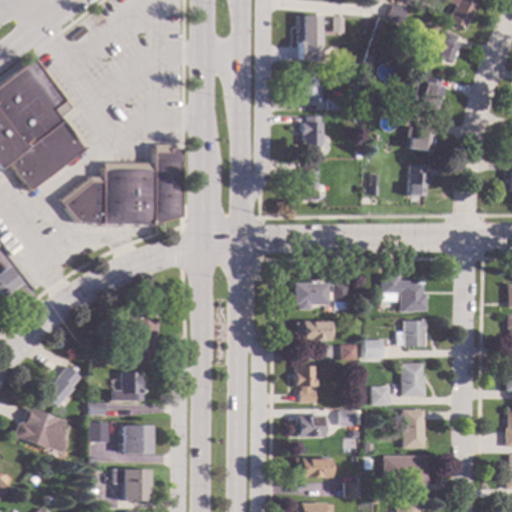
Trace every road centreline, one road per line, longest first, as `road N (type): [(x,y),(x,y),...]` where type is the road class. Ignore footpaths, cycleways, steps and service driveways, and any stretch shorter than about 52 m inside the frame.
road 1 (secondary): [(200,0),(192,511)]
road 2 (secondary): [(236,511),(238,0)]
road 3 (residential): [(511,11),(489,50),(465,146),(459,511)]
road 4 (tertiary): [(239,241),(133,262),(64,299),(0,359)]
road 5 (tertiary): [(511,240),(239,241)]
road 6 (residential): [(239,204),(256,172),(259,0)]
road 7 (residential): [(254,511),(256,360),(238,336)]
road 8 (residential): [(173,511),(174,393),(178,375),(194,361)]
